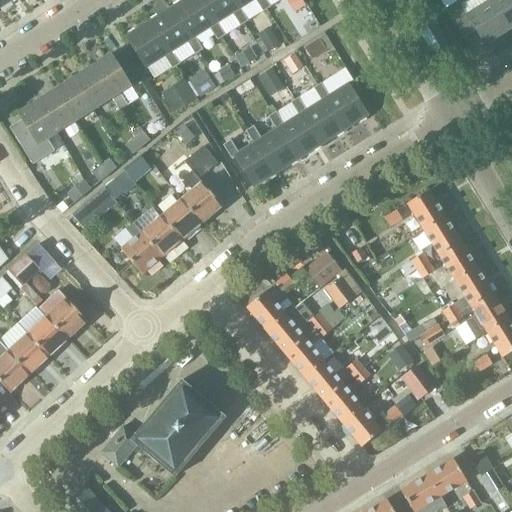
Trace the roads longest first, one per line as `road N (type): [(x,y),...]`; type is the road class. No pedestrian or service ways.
road 1 (residential): [(195,291),(266,232),(448,119)]
road 2 (residential): [(355,487),(195,291)]
road 3 (residential): [(146,332),(31,208),(0,159)]
road 4 (residential): [(0,468),(146,332)]
road 5 (residential): [(355,487),(511,391)]
road 6 (residential): [(448,119),(375,0)]
road 7 (residential): [(511,222),(448,119)]
